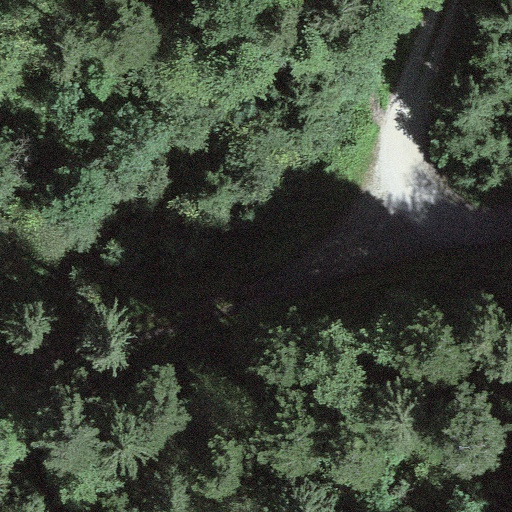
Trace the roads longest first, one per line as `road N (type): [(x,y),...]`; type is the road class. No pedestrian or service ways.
road 1 (track): [(445,0),(360,256),(222,307),(0,357)]
road 2 (track): [(511,217),(360,256)]
